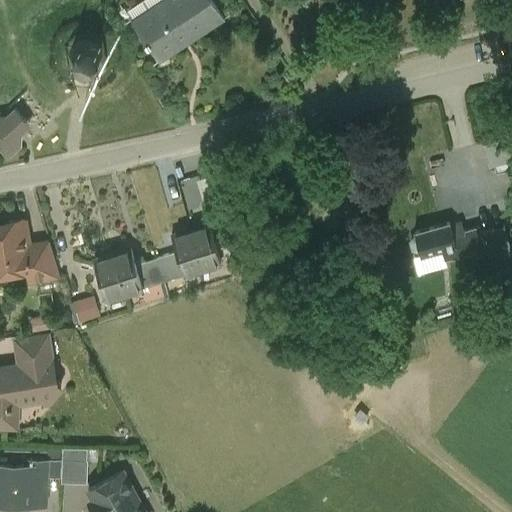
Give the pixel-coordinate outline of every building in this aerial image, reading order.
[(166,0),(168,2),(136,22),(130,12),(129,13),(145,38),(144,38),(148,44),(150,42),(160,58),(181,45),(178,41),(219,15),(222,20),(224,19),(211,0),(166,0)] [(149,0),(130,12),(136,22),(168,2),(166,0),(149,0)] [(101,59),(102,52),(101,46),(97,41),(92,37),(85,36),(79,37),(74,41),(70,46),(69,52),(70,59),(74,64),(79,68),(85,69),(92,67),(97,64),(101,59)] [(7,112),(0,112),(0,143),(8,153),(20,142),(21,129),(27,124),(26,123),(29,121),(16,105),(13,108),(12,107),(7,112)] [(511,152),(510,138),(488,140),(491,163),(511,160),(511,152)] [(186,190),(211,185),(208,172),(184,178),(186,190)] [(17,216),(7,218),(5,222),(0,222),(0,258),(4,258),(6,269),(27,266),(29,277),(60,272),(52,243),(27,248),(22,219),(17,216)] [(442,248),(445,257),(485,246),(485,244),(481,227),(479,225),(452,233),(449,221),(415,230),(416,235),(411,240),(412,247),(419,249),(421,253),(442,248)] [(500,222),(481,227),(485,244),(504,239),(500,222)] [(193,245),(200,267),(221,262),(210,223),(191,229),(195,244),(193,245)] [(176,249),(156,255),(163,278),(200,267),(193,245),(195,244),(191,229),(172,234),(176,249)] [(156,255),(136,261),(131,246),(112,252),(117,267),(119,267),(126,289),(163,278),(156,255)] [(240,272),(234,251),(222,255),(228,276),(240,272)] [(112,252),(94,257),(99,273),(94,274),(96,281),(101,279),(106,295),(126,289),(119,267),(117,267),(112,252)] [(96,290),(75,296),(80,317),(102,311),(96,290)] [(24,366),(4,365),(0,365),(0,421),(7,422),(8,406),(16,405),(21,399),(40,396),(46,400),(49,400),(61,384),(56,379),(52,357),(51,357),(46,328),(16,333),(20,360),(23,359),(24,366)] [(60,446),(48,446),(48,458),(60,458),(60,446)] [(88,458),(62,457),(61,480),(87,481),(88,458)] [(29,463),(0,461),(0,493),(19,494),(19,501),(27,502),(29,478),(44,478),(45,459),(29,458),(29,463)] [(144,511),(122,469),(88,487),(94,498),(90,500),(96,511),(144,511)] [(44,478),(29,478),(27,502),(43,502),(44,478)]
